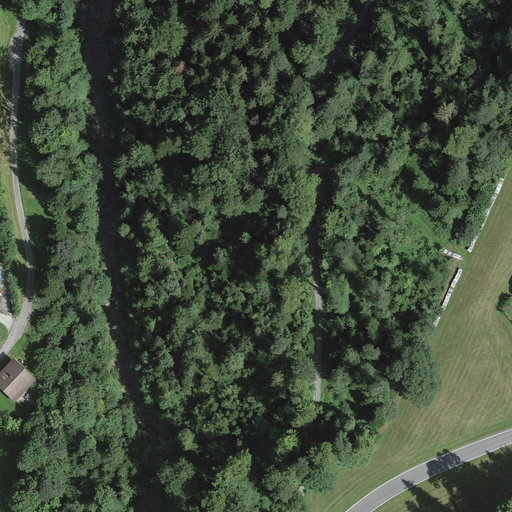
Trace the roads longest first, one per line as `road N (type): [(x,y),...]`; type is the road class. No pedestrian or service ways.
road 1 (track): [(298,511),(319,353),(309,204),(315,89),(370,0)]
road 2 (unclassified): [(22,0),(12,118),(30,276),(20,327),(0,355)]
road 3 (tertiary): [(511,436),(416,474),(361,511)]
